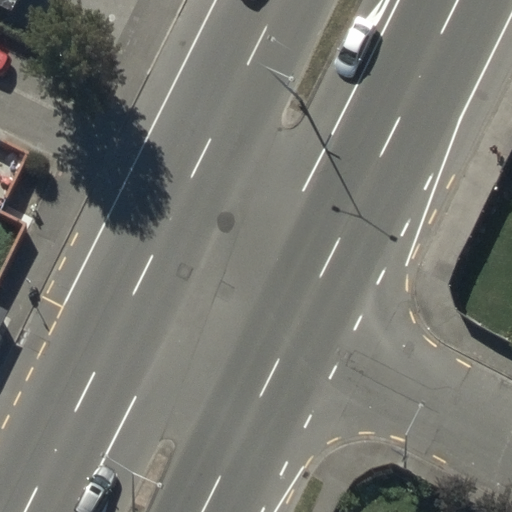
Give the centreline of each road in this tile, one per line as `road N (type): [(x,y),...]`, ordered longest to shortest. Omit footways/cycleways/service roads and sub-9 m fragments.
road 1 (primary): [(462,0),(301,334)]
road 2 (primary): [(153,260),(281,0)]
road 3 (primary): [(25,511),(153,260)]
road 4 (residential): [(301,334),(511,444)]
road 5 (primary): [(301,334),(211,511)]
road 6 (residential): [(153,260),(301,334)]
